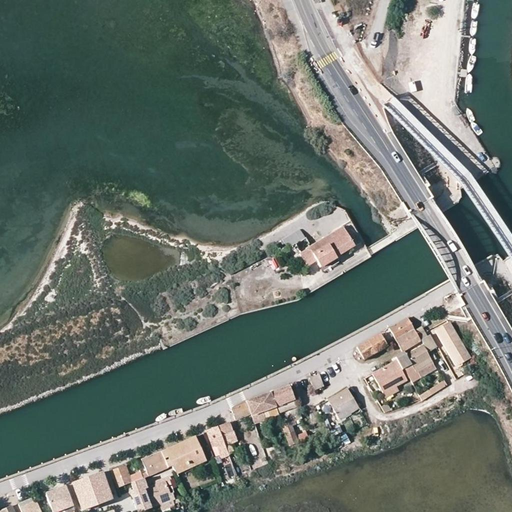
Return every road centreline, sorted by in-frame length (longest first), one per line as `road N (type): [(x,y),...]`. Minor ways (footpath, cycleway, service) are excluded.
road 1 (track): [(508,265),(482,267),(280,380),(0,483)]
road 2 (primary): [(511,355),(328,59),(302,0)]
road 3 (unclassified): [(308,281),(452,194),(461,158),(441,122),(454,0)]
